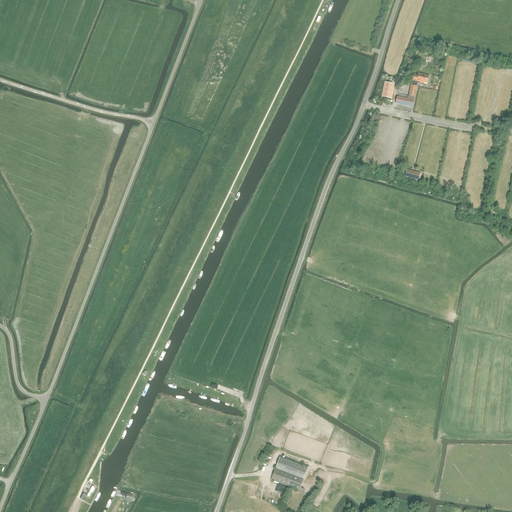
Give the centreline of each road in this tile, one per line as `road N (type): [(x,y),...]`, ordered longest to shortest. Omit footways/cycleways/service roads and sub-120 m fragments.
road 1 (unclassified): [(216,511),(323,193),(398,0)]
road 2 (unclassified): [(46,400),(201,0)]
road 3 (track): [(155,122),(0,80)]
road 4 (unclassified): [(2,511),(46,400)]
